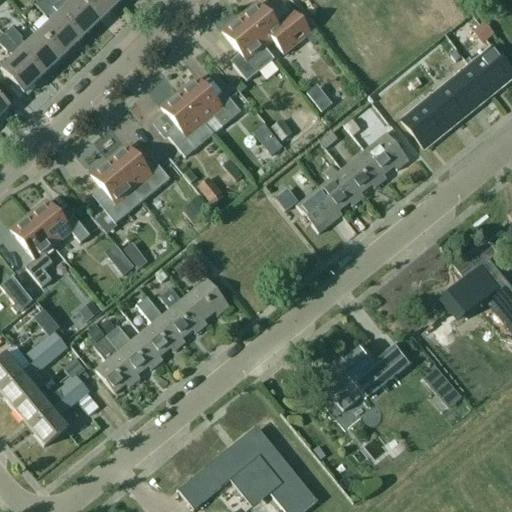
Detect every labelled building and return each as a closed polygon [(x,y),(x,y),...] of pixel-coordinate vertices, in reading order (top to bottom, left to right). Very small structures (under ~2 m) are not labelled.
[(59,4),(55,0),(42,0),(42,1),(80,41),(99,23),(77,0),(73,0),(62,11),(58,6),(59,4)] [(77,0),(99,23),(118,5),(113,0),(77,0)] [(311,0),(313,2),(304,9),(316,24),(325,17),(320,10),(332,0),(311,0)] [(457,0),(439,0),(427,10),(447,35),(470,16),(457,0)] [(80,41),(42,1),(35,8),(45,18),(46,17),(51,22),(38,35),(61,59),(80,41)] [(263,50),(272,43),(283,57),(309,35),(291,13),(274,27),(256,5),(238,20),(263,50)] [(245,84),(273,62),(263,50),(238,20),(220,34),(238,56),(229,64),(245,84)] [(471,34),(481,46),(493,36),(483,24),(471,34)] [(11,30),(4,37),(42,77),(61,59),(38,35),(24,47),(20,42),(21,41),(11,30)] [(4,37),(0,40),(0,47),(6,55),(8,53),(13,58),(0,70),(0,72),(22,96),(42,77),(4,37)] [(490,97),(511,79),(511,78),(511,77),(491,51),(468,69),(490,97)] [(468,115),(490,97),(468,69),(446,87),(468,115)] [(195,81),(177,95),(202,126),(203,126),(211,119),(221,130),(239,115),(223,95),(213,102),(195,81)] [(446,133),(468,115),(446,87),(423,105),(446,133)] [(203,126),(202,126),(177,95),(159,110),(177,132),(167,140),(184,160),(212,137),(203,126)] [(423,151),(446,133),(423,105),(401,124),(423,151)] [(270,130),(281,143),(291,134),(281,122),(270,130)] [(350,123),(343,128),(352,138),(359,133),(350,123)] [(261,143),(269,153),(279,146),(270,135),(261,143)] [(382,178),(392,169),(396,173),(407,163),(385,136),(362,155),(381,178),(382,178)] [(141,204),(168,182),(158,170),(149,177),(125,148),(107,163),(141,204)] [(359,196),(370,187),(373,191),(385,182),(382,178),(381,178),(362,155),(340,173),(359,196)] [(114,227),(141,204),(107,163),(89,177),(113,206),(104,214),(114,227)] [(359,196),(340,173),(337,175),(331,167),(323,174),(329,182),(318,191),(337,214),(348,205),(351,209),(363,200),(359,196)] [(232,168),(222,176),(235,193),(245,185),(232,168)] [(196,190),(212,209),(224,199),(208,180),(196,190)] [(337,214),(318,191),(295,209),(317,236),(318,236),(315,232),(326,223),(329,227),(340,218),(337,214)] [(273,200),(284,213),(294,204),(283,192),(273,200)] [(181,211),(193,226),(210,212),(198,197),(181,211)] [(27,218),(52,249),(70,234),(79,246),(88,238),(72,218),(63,225),(45,204),(27,218)] [(51,265),(43,256),(52,249),(27,218),(9,233),(33,263),(24,270),(40,290),(50,282),(42,273),(51,265)] [(179,244),(191,234),(184,225),(172,235),(179,244)] [(511,292),(488,263),(497,256),(485,241),(452,268),(452,269),(453,268),(464,282),(440,302),(451,316),(454,313),(459,319),(484,298),(511,332),(511,292)] [(121,262),(139,278),(148,267),(131,251),(121,262)] [(192,265),(201,275),(209,268),(200,258),(192,265)] [(206,282),(183,300),(202,323),(213,314),(216,318),(228,309),(206,282)] [(183,300),(180,303),(170,291),(158,301),(168,313),(161,318),(180,341),(191,332),(194,336),(206,327),(202,323),(183,300)] [(412,296),(393,316),(411,333),(430,312),(412,296)] [(139,336),(157,360),(158,359),(169,350),(172,355),(183,345),(180,341),(161,318),(146,300),(135,308),(150,327),(139,336)] [(87,322),(97,314),(91,306),(81,314),(87,322)] [(103,339),(95,329),(88,335),(96,345),(103,339)] [(135,378),(136,377),(146,369),(150,373),(161,363),(158,359),(157,360),(139,336),(129,344),(117,329),(105,340),(135,378)] [(44,342),(26,357),(32,365),(59,342),(53,335),(45,342),(44,342)] [(139,381),(136,377),(135,378),(105,340),(92,350),(104,364),(94,373),(116,400),(117,400),(113,395),(124,387),(127,391),(139,381)] [(20,375),(0,391),(0,397),(12,412),(35,394),(26,383),(57,357),(66,350),(59,342),(32,365),(29,368),(20,375)] [(364,402),(411,363),(398,347),(375,364),(361,348),(342,363),(341,362),(339,361),(338,361),(337,361),(335,362),(334,364),(334,366),(334,368),(335,369),(313,387),(323,398),(327,395),(332,402),(335,405),(342,413),(361,398),(364,402)] [(5,357),(4,356),(0,360),(0,391),(20,375),(29,368),(14,349),(5,357)] [(431,386),(443,381),(438,369),(426,374),(431,386)] [(75,379),(56,394),(62,402),(81,386),(75,379)] [(81,386),(62,402),(50,412),(27,431),(43,449),(66,430),(57,419),(88,394),(81,386)] [(12,412),(27,431),(50,412),(62,402),(56,394),(44,404),(35,394),(12,412)] [(193,511),(228,483),(244,502),(251,511),(269,497),(281,511),(287,511),(295,506),(299,511),(305,511),(316,504),(316,503),(315,503),(259,433),(231,456),(228,451),(176,493),(190,511),(193,511)]
